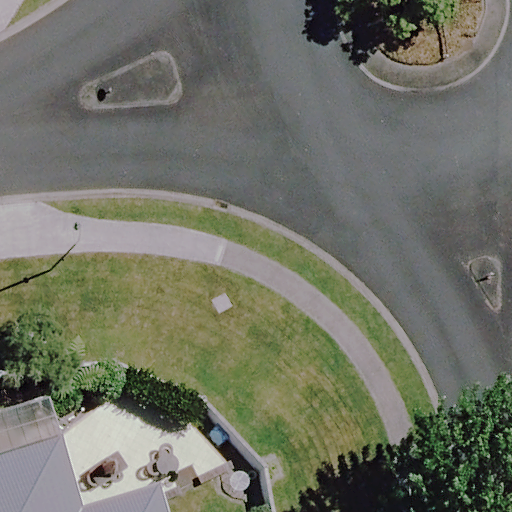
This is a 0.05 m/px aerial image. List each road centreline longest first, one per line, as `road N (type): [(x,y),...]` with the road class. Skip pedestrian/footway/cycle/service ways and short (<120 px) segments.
road 1 (residential): [(0,131),(264,57)]
road 2 (residential): [(474,171),(409,174),(347,154),(297,113),(264,57)]
road 3 (residential): [(511,383),(474,171)]
